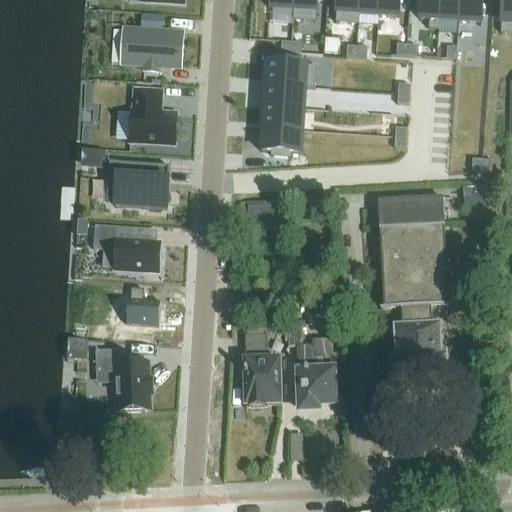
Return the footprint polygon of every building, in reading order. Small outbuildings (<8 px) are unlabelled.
[(268,0),(268,1),(272,2),(271,11),(294,13),(294,0),(268,0)] [(294,0),(294,13),(293,22),(316,24),(317,0),(294,0)] [(337,0),(336,25),(359,27),(360,17),(360,0),(337,0)] [(360,0),(360,17),(379,18),(380,0),(360,0)] [(380,0),(379,18),(399,20),(400,0),(380,0)] [(420,0),(419,21),(430,22),(429,31),(439,32),(440,22),(441,0),(420,0)] [(441,0),(440,22),(459,23),(460,0),(441,0)] [(460,0),(459,23),(482,25),(483,0),(460,0)] [(511,0),(503,0),(501,36),(511,36),(511,0)] [(143,17),(142,30),(163,31),(164,18),(143,17)] [(115,32),(113,66),(123,67),(158,69),(181,70),(183,37),(142,34),(125,33),(115,32)] [(282,44),(281,56),(291,57),(292,45),(282,44)] [(292,45),(291,57),(301,58),(302,46),(292,45)] [(397,47),(397,59),(407,59),(408,47),(397,47)] [(408,47),(407,59),(417,60),(417,48),(408,47)] [(347,48),(347,60),(357,61),(357,49),(347,48)] [(357,49),(357,61),(367,62),(367,50),(357,49)] [(447,50),(447,62),(456,62),(457,50),(447,50)] [(268,65),(266,88),(305,91),(315,91),(317,68),(268,65)] [(399,87),(398,97),(410,97),(411,87),(399,87)] [(266,88),(265,110),(304,112),(305,91),(266,88)] [(132,114),(130,145),(175,148),(177,117),(159,115),(159,109),(161,109),(162,94),(135,93),(134,114),(132,114)] [(398,97),(397,107),(409,107),(410,97),(398,97)] [(265,110),(263,132),(302,134),(304,112),(265,110)] [(396,130),(395,140),(407,141),(408,131),(396,130)] [(263,132),(262,154),(272,155),(271,159),(291,160),(291,156),(301,157),(302,134),(263,132)] [(395,140),(395,150),(407,151),(407,141),(395,140)] [(82,154),(81,165),(105,166),(106,156),(82,154)] [(473,161),(472,173),(482,174),(483,162),(473,161)] [(483,162),(482,174),(492,175),(493,163),(483,162)] [(110,166),(109,182),(117,182),(116,209),(167,212),(168,193),(164,193),(165,183),(169,184),(170,170),(110,166)] [(485,189),(466,190),(467,209),(486,208),(485,189)] [(433,328),(432,310),(450,309),(446,201),(383,204),(387,313),(404,312),(405,330),(396,330),(397,361),(392,361),(394,393),(447,391),(446,356),(441,357),(440,328),(433,328)] [(280,207),(256,208),(248,208),(248,223),(280,223),(280,207)] [(78,222),(77,238),(87,239),(88,223),(78,222)] [(95,228),(93,254),(116,256),(115,273),(159,276),(161,245),(139,244),(140,231),(95,228)] [(129,298),(128,323),(160,325),(161,300),(129,298)] [(269,325),(247,326),(247,340),(269,340),(269,325)] [(304,325),(289,325),(289,350),(299,350),(299,349),(305,349),(305,345),(304,325)] [(248,363),(247,363),(248,410),(282,410),(281,362),(270,362),(269,340),(247,340),(248,363)] [(88,356),(88,344),(88,343),(80,343),(69,342),(68,354),(88,356)] [(305,349),(299,349),(299,350),(300,388),(300,396),(300,409),(335,407),(333,366),(337,363),(337,357),(333,357),(332,343),(315,344),(315,349),(305,349)] [(124,352),(96,353),(97,374),(117,373),(119,415),(150,414),(149,396),(153,396),(152,382),(149,382),(148,366),(125,367),(124,352)]
